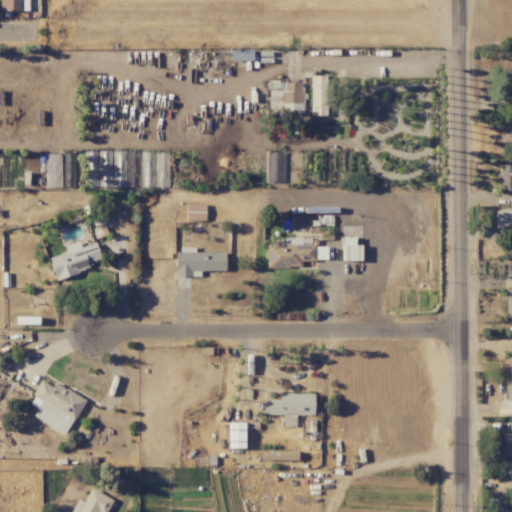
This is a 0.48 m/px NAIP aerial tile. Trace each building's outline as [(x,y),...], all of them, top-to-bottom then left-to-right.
[(0,0),(0,11),(21,10),(21,0),(0,0)] [(511,70),(501,70),(500,98),(507,98),(507,104),(511,104),(511,70)] [(311,116),(326,115),(325,105),(327,105),(327,75),(309,76),(311,116)] [(303,83),(269,81),(268,112),(302,114),(303,83)] [(84,151),(84,187),(96,187),(96,151),(84,151)] [(282,182),(283,151),(267,151),(266,182),(282,182)] [(61,155),(47,154),(45,186),(59,186),(61,155)] [(511,164),(499,165),(499,187),(511,186),(511,164)] [(204,205),(185,205),(185,220),(204,220),(204,205)] [(511,210),(494,210),(494,228),(511,227),(511,210)] [(266,267),(301,267),(301,261),(327,261),(327,245),(302,245),(302,237),(281,238),(281,245),(266,245),(266,267)] [(360,245),(354,245),(354,237),(342,237),(342,261),(361,261),(360,245)] [(95,243),(79,246),(78,242),(64,245),(66,253),(49,257),(54,278),(89,270),(87,262),(99,259),(95,243)] [(225,252),(195,252),(195,247),(176,247),(176,277),(191,277),(191,271),(225,271),(225,252)] [(85,400),(54,382),(52,387),(41,381),(28,403),(37,408),(32,417),(63,436),(85,400)] [(313,415),(313,394),(279,393),(278,399),(263,399),(263,415),(282,415),(282,426),(295,426),(295,415),(313,415)] [(244,422),(228,422),(228,448),(244,449),(244,422)] [(511,433),(503,433),(502,454),(511,454),(511,433)] [(297,451),(260,451),(260,460),(297,460),(297,451)] [(106,511),(113,499),(89,489),(84,500),(75,500),(70,511),(106,511)]
